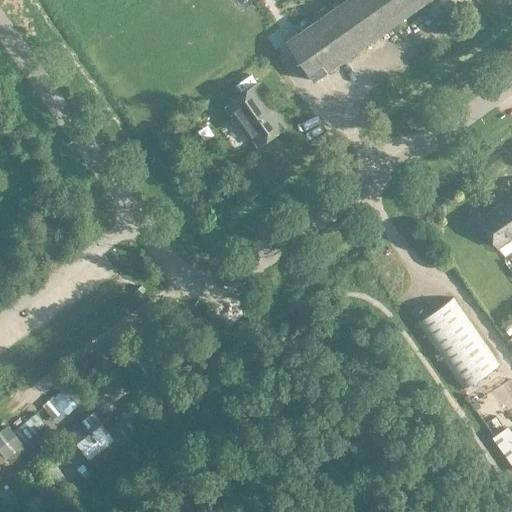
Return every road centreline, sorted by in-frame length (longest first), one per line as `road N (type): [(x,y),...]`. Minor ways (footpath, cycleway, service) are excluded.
road 1 (unclassified): [(173,271),(193,283),(225,281),(511,89)]
road 2 (unclassified): [(136,220),(0,26)]
road 3 (unclassified): [(0,315),(136,220)]
